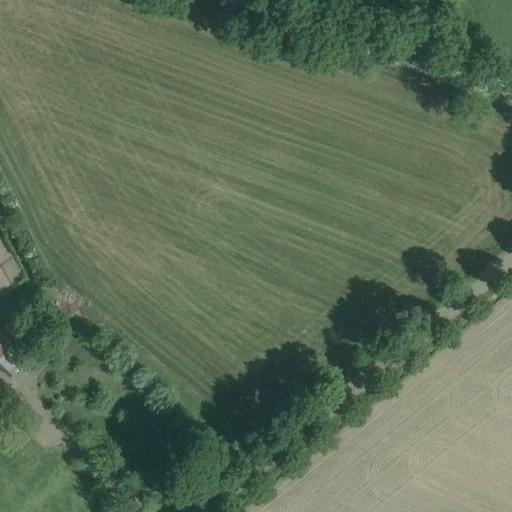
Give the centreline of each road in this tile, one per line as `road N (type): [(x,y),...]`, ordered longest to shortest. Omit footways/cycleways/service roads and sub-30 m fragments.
road 1 (unclassified): [(183,511),(511,247)]
road 2 (unclassified): [(511,94),(247,0)]
